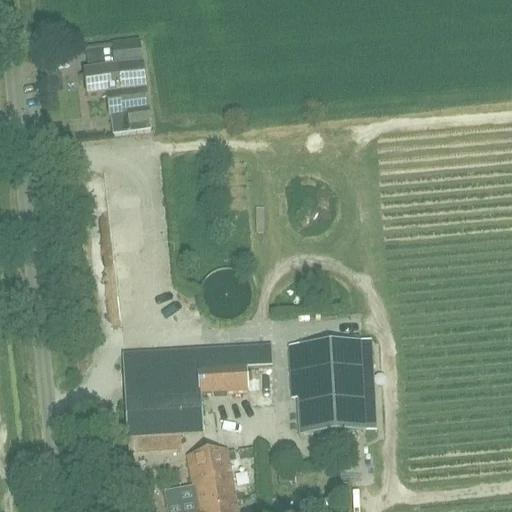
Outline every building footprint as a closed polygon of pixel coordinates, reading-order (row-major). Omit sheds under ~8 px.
[(86,99),(106,96),(108,117),(131,115),(132,127),(148,125),(138,41),(110,44),(114,71),(83,75),(86,99)] [(302,401),(297,401),(300,438),(366,434),(360,343),(299,347),(302,401)] [(122,358),(126,435),(201,431),(199,398),(247,395),(246,372),(272,370),(270,349),(122,358)] [(272,511),(267,448),(253,449),(258,511),(272,511)] [(193,498),(233,491),(226,454),(186,461),(193,498)] [(236,511),(233,491),(193,498),(195,511),(236,511)]
